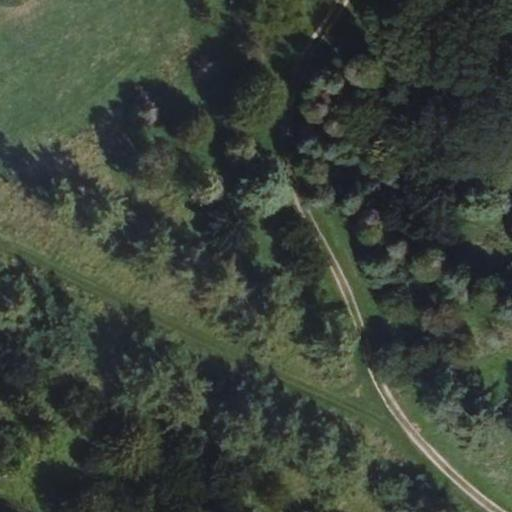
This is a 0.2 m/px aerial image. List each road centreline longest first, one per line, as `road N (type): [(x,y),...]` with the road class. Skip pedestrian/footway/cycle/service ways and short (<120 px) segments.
road 1 (track): [(397,428),(293,150),(353,0)]
road 2 (track): [(397,428),(0,238)]
